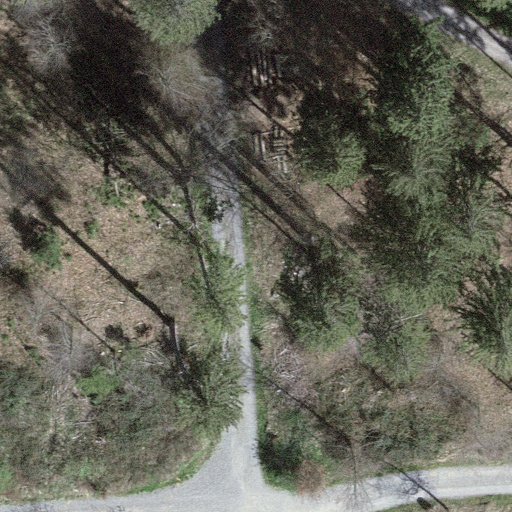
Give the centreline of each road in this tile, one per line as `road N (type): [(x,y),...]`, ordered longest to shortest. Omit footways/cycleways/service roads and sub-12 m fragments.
road 1 (track): [(247,495),(204,54)]
road 2 (track): [(511,267),(204,54)]
road 3 (track): [(247,495),(511,481)]
road 4 (track): [(247,495),(26,511)]
